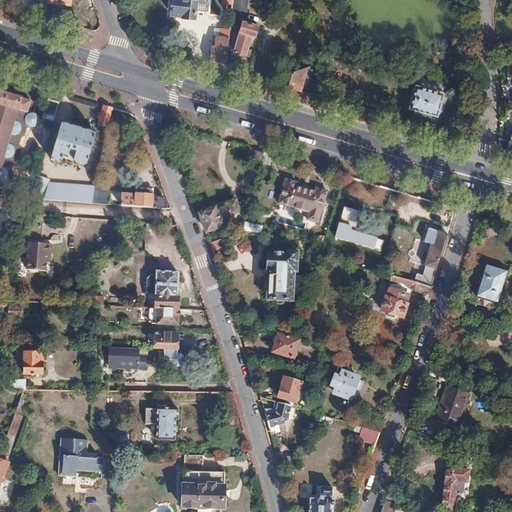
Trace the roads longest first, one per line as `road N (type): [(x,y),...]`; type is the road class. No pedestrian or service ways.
road 1 (tertiary): [(276,511),(147,94)]
road 2 (primary): [(478,174),(124,69)]
road 3 (primary): [(147,94),(474,189)]
road 4 (residential): [(474,189),(367,511)]
road 5 (unknown): [(241,390),(66,392)]
road 6 (residential): [(478,174),(490,88),(483,4)]
road 7 (primary): [(0,50),(147,94)]
road 8 (primary): [(124,69),(0,31)]
